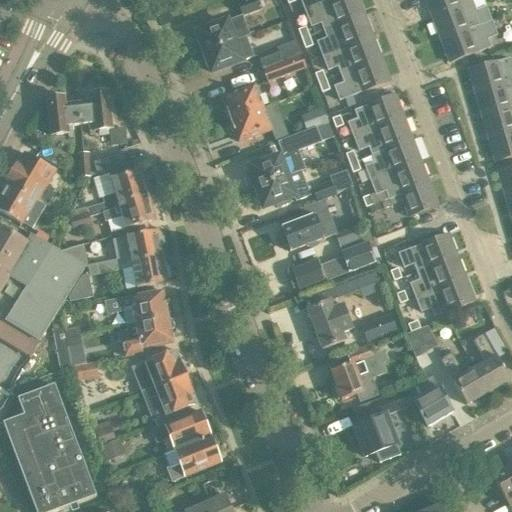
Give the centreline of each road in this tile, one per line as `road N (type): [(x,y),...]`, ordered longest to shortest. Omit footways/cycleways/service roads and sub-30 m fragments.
road 1 (residential): [(315,511),(138,49),(79,0)]
road 2 (unclassified): [(511,336),(380,0)]
